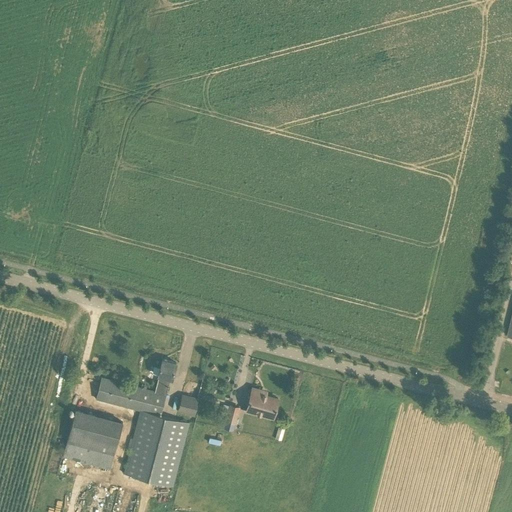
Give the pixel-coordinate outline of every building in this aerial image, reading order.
[(159,376),(155,391),(166,394),(170,379),(172,379),(176,363),(162,359),(158,376),(159,376)] [(166,394),(155,391),(101,377),(96,398),(140,410),(124,473),(172,486),(189,422),(161,415),(166,394)] [(252,388),(246,410),(273,417),(278,399),(261,394),(262,391),(252,388)] [(182,395),(178,411),(194,415),(198,400),(182,395)] [(230,405),(226,420),(234,422),(238,407),(230,405)] [(75,410),(62,457),(110,469),(123,422),(75,410)]
